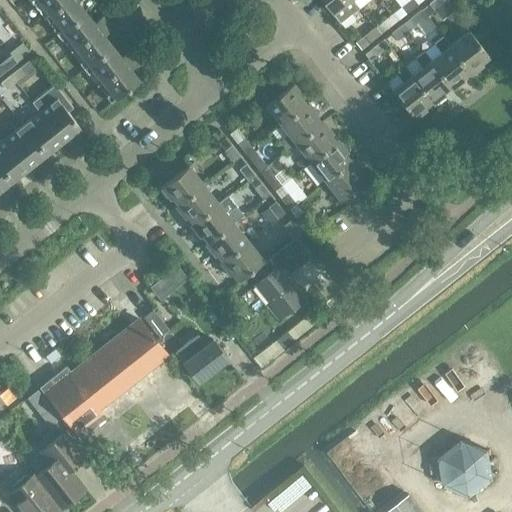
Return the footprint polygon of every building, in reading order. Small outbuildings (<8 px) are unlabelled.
[(36,0),(47,13),(64,0),(36,0)] [(64,0),(47,13),(61,31),(85,12),(76,1),(77,0),(64,0)] [(321,0),(333,14),(340,23),(359,7),(353,0),(321,0)] [(408,0),(400,6),(406,13),(418,4),(414,0),(408,0)] [(446,1),(445,0),(431,0),(428,3),(434,10),(446,1)] [(428,3),(421,8),(427,16),(434,10),(428,3)] [(400,6),(393,12),(399,19),(406,13),(400,6)] [(427,16),(421,8),(409,18),(415,25),(427,16)] [(105,13),(93,23),(85,12),(61,31),(74,48),(110,20),(105,13)] [(381,21),(387,28),(399,19),(393,12),(381,21)] [(409,18),(403,23),(408,30),(415,25),(409,18)] [(74,48),(88,65),(112,46),(103,35),(115,26),(110,20),(74,48)] [(408,30),(403,23),(391,32),(397,40),(408,30)] [(375,26),(363,35),(368,43),(380,33),(375,26)] [(481,61),(489,55),(468,29),(449,44),(471,73),(483,63),(481,61)] [(44,31),(38,36),(44,43),(50,38),(44,31)] [(430,59),(452,87),(464,79),(462,77),(469,71),(470,73),(471,73),(449,44),(442,35),(432,43),(439,52),(430,59)] [(384,38),(372,47),(378,55),(390,45),(384,38)] [(131,47),(120,56),(112,46),(88,65),(101,82),(136,54),(131,47)] [(411,74),(434,102),(445,93),(443,91),(449,86),(451,88),(452,87),(430,59),(423,50),(413,58),(420,66),(411,73),(411,74)] [(1,62),(7,70),(17,62),(11,54),(1,62)] [(101,82),(115,99),(139,80),(130,69),(141,60),(136,54),(101,82)] [(402,81),(392,89),(414,118),(426,108),(425,107),(432,102),(433,103),(434,102),(411,74),(411,73),(405,65),(395,72),(402,81)] [(10,74),(16,81),(26,73),(20,66),(10,74)] [(16,81),(10,74),(0,82),(6,89),(16,81)] [(293,82),(265,105),(280,124),(308,102),(307,101),(305,102),(300,96),(302,94),(293,82)] [(38,110),(62,140),(79,126),(55,96),(38,110)] [(286,150),(323,121),(322,119),(320,121),(314,114),(317,112),(308,102),(280,124),(271,131),(286,150)] [(21,123),(45,154),(62,140),(38,110),(21,123)] [(309,162),(338,140),(337,139),(335,141),(329,134),(332,132),(323,121),(286,150),(295,143),(309,162)] [(4,137),(28,167),(45,154),(21,123),(4,137)] [(243,135),(235,140),(245,153),(252,147),(243,135)] [(0,139),(0,166),(11,180),(28,167),(4,137),(0,139)] [(346,150),(338,140),(309,162),(324,181),(353,158),(352,158),(350,159),(344,151),(346,150)] [(241,156),(231,144),(223,150),(233,162),(241,156)] [(258,154),(250,159),(260,171),(267,166),(258,154)] [(361,169),(353,158),(324,181),(339,200),(366,179),(359,171),(361,169)] [(255,175),(246,163),(238,169),(248,181),(255,175)] [(205,183),(189,164),(161,186),(170,198),(172,196),(178,203),(175,205),(176,206),(205,183)] [(0,189),(11,180),(0,166),(0,189)] [(265,178),(275,190),(282,185),(272,172),(265,178)] [(270,194),(261,182),(253,188),(263,200),(270,194)] [(219,202),(205,183),(176,206),(185,216),(187,215),(192,222),(190,224),(191,225),(219,202),(228,195),(227,195),(219,202)] [(280,197),(289,209),(297,203),(287,191),(280,197)] [(228,195),(219,202),(191,225),(200,236),(202,234),(207,241),(205,242),(206,243),(243,214),(228,195)] [(278,219),(285,213),(275,200),(268,206),(278,219)] [(302,210),(295,216),(304,228),(311,222),(302,210)] [(221,262),(249,240),(235,221),(243,214),(206,243),(215,254),(217,253),(223,260),(220,262),(221,262)] [(292,237),(300,231),(290,219),(283,225),(292,237)] [(276,266),(254,283),(268,299),(265,301),(278,317),(303,297),(286,276),(310,257),(295,238),(269,258),(276,266)] [(249,240),(221,262),(229,273),(231,272),(238,280),(264,259),(249,240)] [(176,265),(164,275),(175,289),(188,279),(176,265)] [(66,364),(39,386),(80,438),(107,416),(101,409),(169,354),(139,315),(133,320),(116,299),(79,327),(96,349),(70,369),(66,364)] [(168,329),(153,309),(143,316),(159,336),(168,329)] [(286,331),(275,340),(285,352),(296,343),(286,331)] [(197,333),(174,351),(182,360),(197,381),(228,357),(212,337),(204,343),(197,333)] [(54,410),(44,417),(51,426),(61,419),(54,410)] [(35,474),(61,508),(67,504),(73,504),(79,500),(80,494),(86,489),(74,474),(76,472),(77,464),(86,457),(67,432),(44,449),(50,458),(49,459),(48,467),(37,476),(35,474)] [(460,436),(437,454),(442,484),(469,494),(493,476),(487,446),(460,436)] [(56,511),(61,508),(35,474),(32,476),(26,476),(14,485),(13,491),(10,493),(24,511),(56,511)] [(422,511),(408,494),(384,511),(422,511)]
